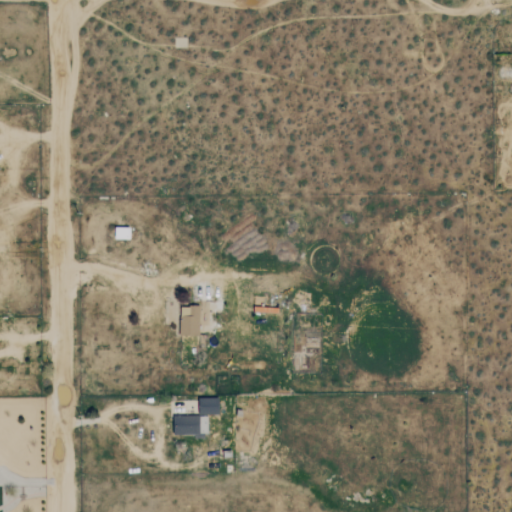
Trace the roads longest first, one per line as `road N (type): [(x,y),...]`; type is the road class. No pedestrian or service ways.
road 1 (track): [(60,511),(62,0)]
road 2 (track): [(62,419),(103,417),(129,447),(152,455),(160,440),(153,410),(122,406),(103,417)]
road 3 (track): [(62,201),(10,200),(19,145),(62,136)]
